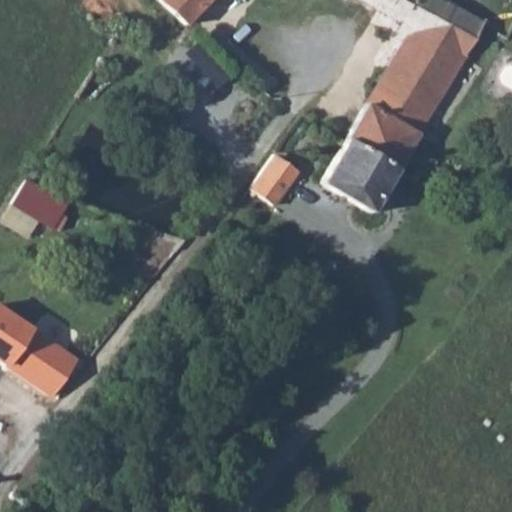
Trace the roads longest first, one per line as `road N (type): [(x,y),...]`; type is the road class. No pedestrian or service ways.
road 1 (unknown): [(0,511),(37,449),(256,164)]
road 2 (residential): [(245,511),(378,364),(389,321),(360,249),(312,215)]
road 3 (unknown): [(321,59),(256,164)]
